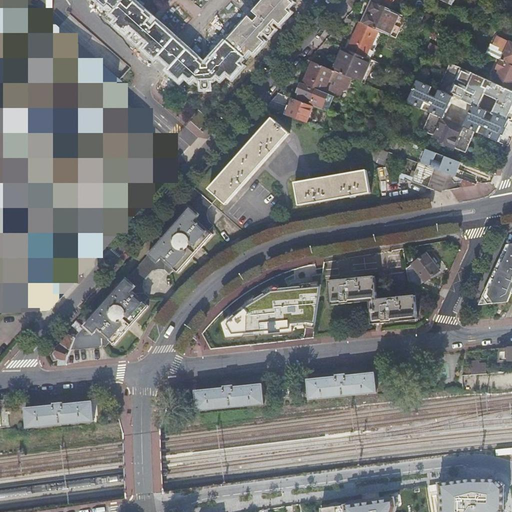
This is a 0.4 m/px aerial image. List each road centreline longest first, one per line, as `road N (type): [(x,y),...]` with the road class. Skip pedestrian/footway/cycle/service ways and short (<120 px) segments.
road 1 (residential): [(511,472),(495,463),(451,464),(144,509)]
road 2 (residential): [(200,159),(25,355),(19,383)]
road 3 (residential): [(435,339),(150,369)]
road 4 (secondary): [(150,369),(183,316),(227,273),(292,242),(374,228)]
road 5 (residential): [(341,0),(200,159)]
road 6 (secondary): [(144,509),(142,391),(150,369)]
road 7 (residential): [(487,215),(435,339)]
road 8 (residential): [(150,369),(19,383)]
road 9 (secondary): [(498,203),(374,228)]
